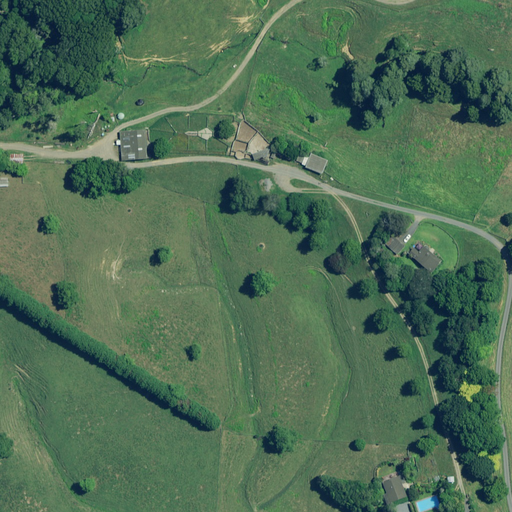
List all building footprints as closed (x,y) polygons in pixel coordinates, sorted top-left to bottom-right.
[(149,132),(123,133),(125,160),(151,158),(149,132)] [(269,150),(254,154),(256,160),(270,156),(269,150)] [(25,153),(9,153),(9,165),(24,165),(25,153)] [(306,155),(300,153),(297,161),(302,163),(306,155)] [(328,162),(313,155),(306,169),(321,176),(328,162)] [(12,177),(0,176),(0,187),(11,187),(12,177)] [(407,245),(398,238),(390,248),(399,255),(407,245)] [(443,262),(421,244),(412,255),(434,273),(443,262)] [(409,496),(404,484),(407,482),(404,476),(401,477),(384,483),(388,493),(385,494),(388,504),(409,496)]
